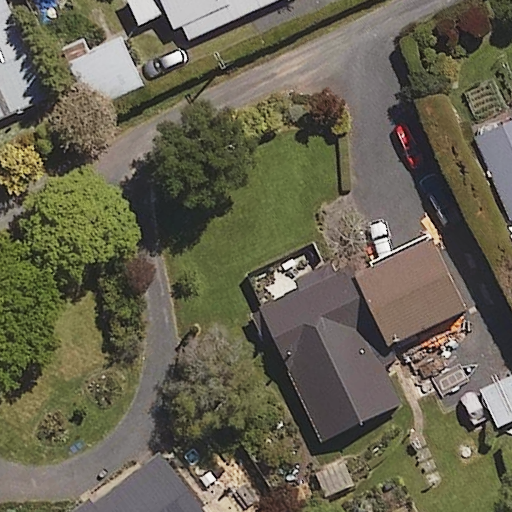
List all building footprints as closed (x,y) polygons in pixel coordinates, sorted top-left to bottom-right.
[(0,0),(0,135),(64,107),(15,0),(0,0)] [(136,0),(132,2),(145,32),(170,21),(183,51),(300,0),(136,0)] [(148,90),(124,37),(79,58),(103,110),(148,90)] [(511,216),(511,113),(472,132),(510,218),(511,216)] [(333,264),(249,306),(265,339),(274,335),(290,367),(354,335),(370,367),(383,361),(376,347),(463,304),(425,229),(337,273),(333,264)] [(511,415),(511,371),(478,386),(494,423),(511,415)] [(208,511),(161,445),(67,511),(208,511)]
